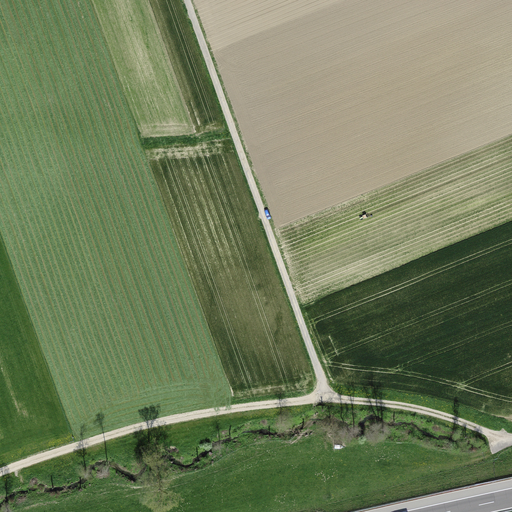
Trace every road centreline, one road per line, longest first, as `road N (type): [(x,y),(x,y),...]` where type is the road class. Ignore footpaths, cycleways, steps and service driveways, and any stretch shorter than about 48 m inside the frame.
road 1 (track): [(0,472),(136,426),(323,397),(412,407),(511,439)]
road 2 (track): [(323,397),(186,0)]
